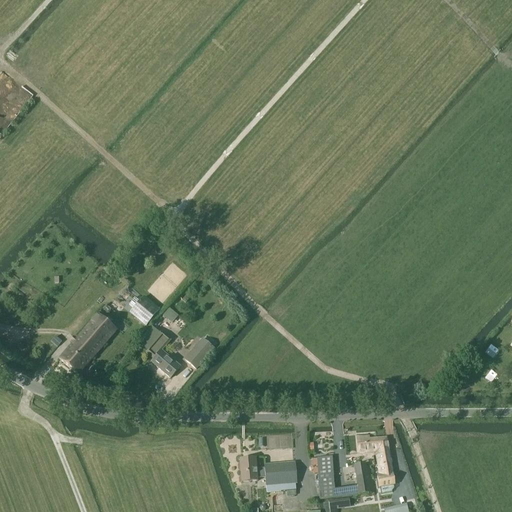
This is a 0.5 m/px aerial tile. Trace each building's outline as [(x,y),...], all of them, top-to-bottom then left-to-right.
[(130,314),(145,327),(158,311),(143,298),(140,302),(135,298),(128,305),(133,310),(130,314)] [(115,330),(97,315),(58,360),(77,376),(115,330)] [(162,335),(161,336),(151,327),(138,343),(147,352),(146,354),(153,360),(150,363),(169,379),(179,367),(161,352),(170,341),(162,335)] [(204,338),(215,348),(218,343),(208,334),(204,338)] [(202,340),(184,361),(195,370),(213,349),(202,340)] [(490,370),(485,379),(494,383),(498,375),(490,370)] [(358,454),(375,452),(388,450),(386,438),(369,440),(369,436),(356,437),(358,454)] [(394,484),(388,450),(375,452),(379,476),(377,476),(379,487),(394,484)] [(319,501),(335,499),(335,490),(334,491),(331,457),(316,458),(317,460),(317,467),(319,501)] [(295,490),(295,484),(297,483),(295,462),(264,465),(264,468),(256,469),(255,458),(239,459),(241,483),(257,481),(257,478),(265,477),(266,493),(295,490)] [(335,490),(335,499),(373,493),(368,464),(354,466),(357,488),(335,490)] [(328,502),(329,511),(336,511),(336,510),(343,509),(342,507),(349,506),(348,499),(328,502)]
